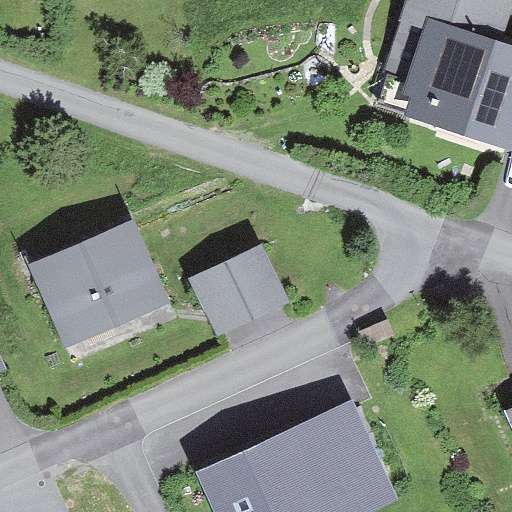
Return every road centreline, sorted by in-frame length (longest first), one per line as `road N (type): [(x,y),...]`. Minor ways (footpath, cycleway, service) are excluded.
road 1 (residential): [(0,471),(389,284),(407,267),(425,224)]
road 2 (residential): [(0,78),(425,224)]
